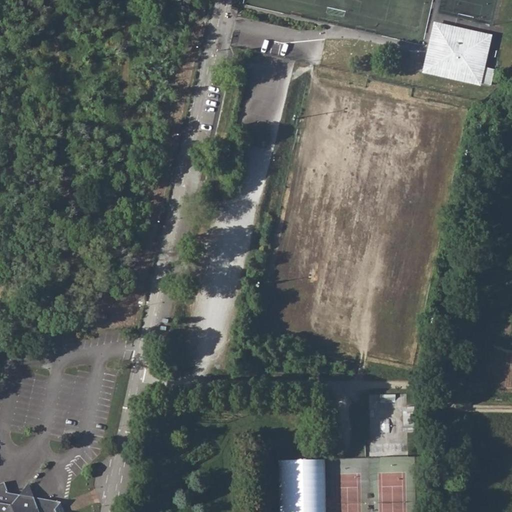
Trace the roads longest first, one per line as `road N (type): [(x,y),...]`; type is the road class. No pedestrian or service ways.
road 1 (residential): [(219,0),(109,505)]
road 2 (track): [(137,372),(454,383)]
road 3 (track): [(454,383),(469,200),(511,121)]
road 4 (track): [(449,511),(454,383)]
